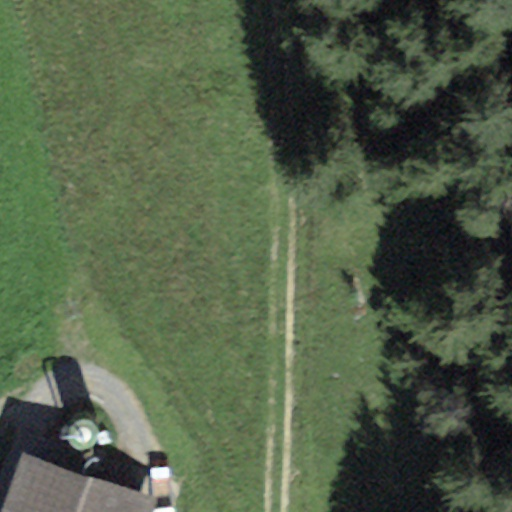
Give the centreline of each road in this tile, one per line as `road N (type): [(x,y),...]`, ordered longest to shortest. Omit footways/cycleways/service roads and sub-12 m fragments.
road 1 (track): [(282,511),(291,0)]
road 2 (track): [(84,385),(160,449),(162,511)]
